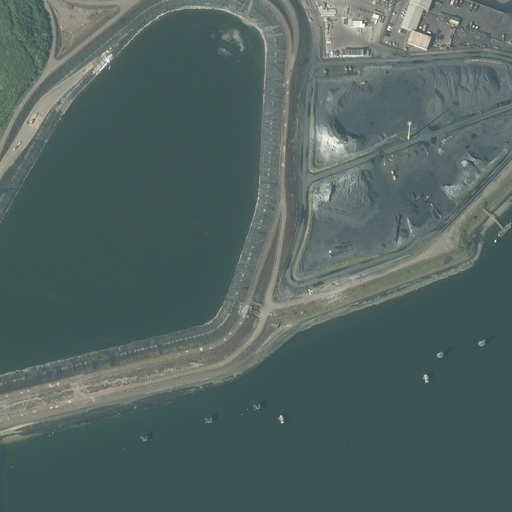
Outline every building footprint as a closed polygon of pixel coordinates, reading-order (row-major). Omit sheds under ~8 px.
[(431,0),(410,0),(401,28),(411,32),(415,33),(423,11),(428,12),(431,0)] [(379,16),(373,14),(370,23),(376,25),(379,16)] [(460,20),(451,17),(449,24),(457,27),(460,20)] [(511,32),(497,27),(493,37),(507,42),(511,32)] [(411,32),(407,44),(426,51),(428,47),(431,39),(422,36),(415,33),(411,32)]
